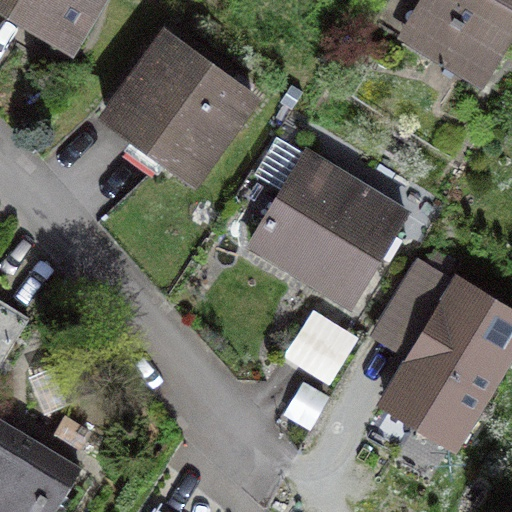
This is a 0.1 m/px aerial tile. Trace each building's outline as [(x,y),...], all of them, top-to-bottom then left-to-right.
[(100,0),(0,0),(0,1),(74,45),(100,0)] [(511,27),(511,0),(418,0),(392,46),(474,93),(511,27)] [(254,92),(165,29),(106,110),(195,174),(254,92)] [(406,211),(304,149),(242,251),(344,313),(406,211)] [(511,356),(511,318),(416,264),(376,335),(405,352),(372,409),(456,456),(511,356)] [(0,366),(25,329),(0,312),(0,366)] [(50,511),(75,468),(0,424),(0,511),(50,511)]
